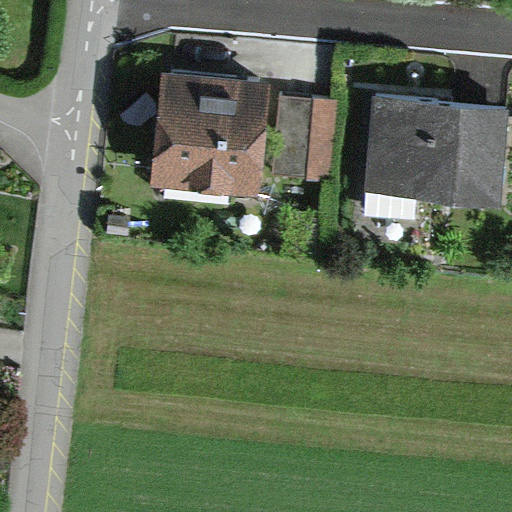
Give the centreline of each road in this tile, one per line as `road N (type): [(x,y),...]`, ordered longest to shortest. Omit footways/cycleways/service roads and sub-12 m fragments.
road 1 (residential): [(108,0),(511,34)]
road 2 (residential): [(29,511),(78,131)]
road 3 (residential): [(78,131),(95,0)]
